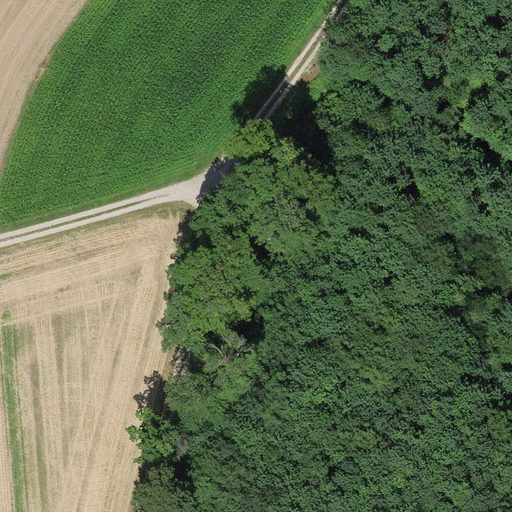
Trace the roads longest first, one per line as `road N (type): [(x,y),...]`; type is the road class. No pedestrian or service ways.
road 1 (track): [(0,239),(215,180),(344,0)]
road 2 (track): [(215,180),(142,511)]
